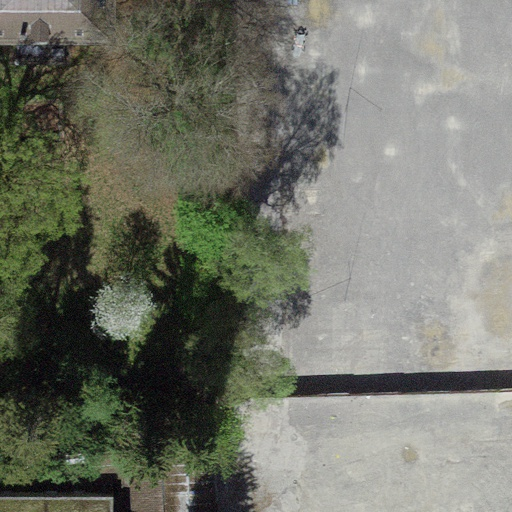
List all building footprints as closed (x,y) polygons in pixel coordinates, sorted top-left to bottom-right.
[(0,0),(0,30),(108,31),(107,0),(0,0)] [(511,96),(372,99),(376,289),(511,285),(511,96)] [(365,397),(319,453),(337,467),(383,411),(365,397)] [(216,511),(216,449),(142,450),(141,414),(43,415),(43,452),(0,451),(0,491),(47,492),(112,492),(112,511),(216,511)] [(0,511),(112,511),(112,492),(47,492),(0,491),(0,511)]
